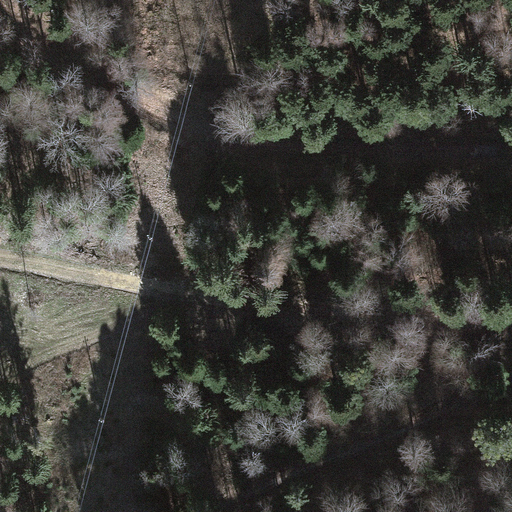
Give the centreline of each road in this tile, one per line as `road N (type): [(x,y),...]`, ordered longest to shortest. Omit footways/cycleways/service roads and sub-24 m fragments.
road 1 (track): [(511,146),(356,157),(213,129),(80,63),(7,0)]
road 2 (track): [(511,328),(178,292),(0,263)]
road 3 (track): [(511,373),(475,399),(233,483),(178,511)]
